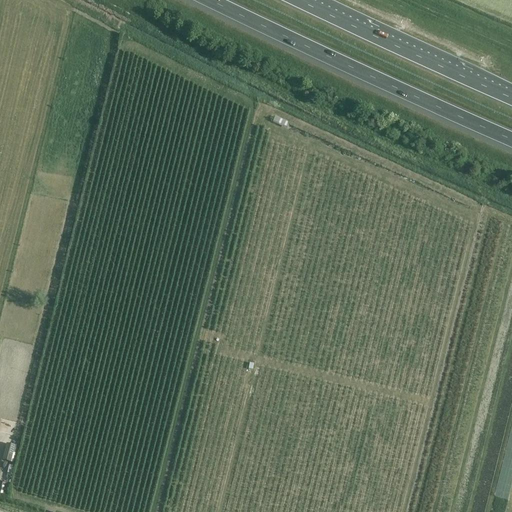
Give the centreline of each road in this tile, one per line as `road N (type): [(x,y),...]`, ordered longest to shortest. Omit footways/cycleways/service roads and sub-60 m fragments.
road 1 (motorway): [(211,0),(511,137)]
road 2 (motorway): [(511,97),(299,0)]
